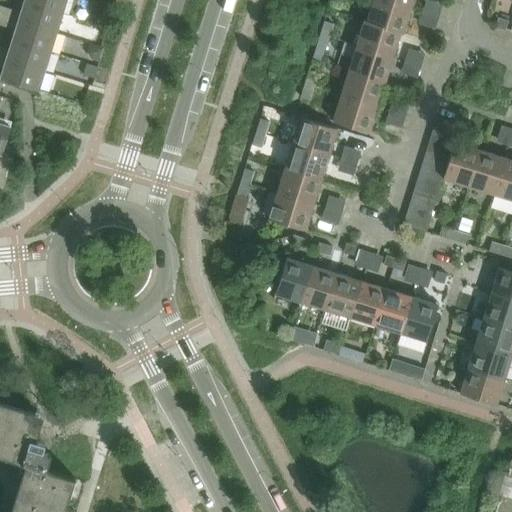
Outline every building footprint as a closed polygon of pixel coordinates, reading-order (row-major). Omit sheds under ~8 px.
[(62,14),(66,0),(24,0),(24,2),(62,14)] [(403,32),(411,8),(384,0),(373,0),(367,21),(366,22),(405,34),(405,32),(403,32)] [(384,0),(411,8),(413,0),(384,0)] [(426,1),(419,23),(435,28),(442,5),(426,1)] [(0,15),(57,33),(62,14),(24,2),(21,12),(0,5),(0,15)] [(51,52),(57,33),(0,15),(0,25),(15,30),(12,40),(51,52)] [(505,31),(508,21),(498,18),(495,28),(505,31)] [(393,57),(400,33),(405,35),(405,34),(366,22),(367,21),(364,20),(356,45),(393,57)] [(329,37),(333,24),(324,21),(320,34),(329,37)] [(325,50),(329,37),(320,34),(316,47),(325,50)] [(0,57),(45,71),(51,52),(12,40),(9,50),(0,47),(0,57)] [(385,81),(393,57),(356,45),(349,70),(387,82),(387,81),(385,81)] [(408,50),(401,72),(417,77),(424,55),(408,50)] [(0,79),(39,91),(45,71),(0,57),(0,67),(3,68),(0,79)] [(377,107),(385,83),(387,84),(387,82),(349,70),(341,96),(377,107)] [(313,87),(317,74),(309,71),(304,84),(313,87)] [(309,100),(313,87),(304,84),(300,97),(309,100)] [(2,154),(9,133),(11,127),(0,124),(0,102),(2,97),(0,96),(0,188),(4,190),(14,158),(2,154)] [(370,130),(377,107),(341,96),(333,121),(371,133),(372,131),(370,130)] [(393,99),(386,122),(402,127),(409,104),(393,99)] [(329,155),(336,131),(338,132),(339,129),(300,117),(292,143),(329,155)] [(456,136),(460,125),(436,118),(433,129),(456,136)] [(265,135),(269,122),(260,119),(256,132),(265,135)] [(497,144),(511,148),(511,131),(502,128),(497,144)] [(453,147),(454,142),(456,136),(433,129),(430,139),(453,147)] [(261,148),(265,135),(256,132),(252,145),(261,148)] [(450,157),(453,147),(430,139),(427,150),(450,157)] [(468,186),(480,148),(479,148),(479,150),(454,142),(453,147),(450,157),(446,168),(443,178),(468,186)] [(321,178),(329,155),(292,143),(285,168),(323,180),(323,179),(321,178)] [(346,147),(339,170),(354,175),(361,152),(346,147)] [(493,194),(505,158),(482,151),(482,149),(480,148),(468,186),(493,194)] [(446,168),(450,157),(427,150),(423,161),(446,168)] [(511,199),(511,160),(505,158),(493,194),(511,199)] [(443,179),(443,178),(446,168),(423,161),(420,171),(443,179)] [(313,204),(321,181),(322,182),(323,180),(285,168),(277,193),(313,204)] [(249,185),(254,171),(245,169),(241,182),(249,185)] [(439,189),(443,179),(420,171),(416,182),(439,189)] [(245,198),(249,185),(241,182),(237,195),(245,198)] [(436,200),(439,189),(416,182),(413,193),(436,200)] [(306,228),(313,204),(277,193),(269,219),(307,231),(308,228),(306,228)] [(433,211),(436,200),(413,193),(410,204),(433,211)] [(329,198),(322,221),(338,226),(345,203),(329,198)] [(429,221),(433,211),(410,204),(406,214),(429,221)] [(426,232),(429,221),(406,214),(403,225),(426,232)] [(452,240),(455,231),(442,227),(439,236),(452,240)] [(465,244),(468,235),(455,231),(452,240),(465,244)] [(304,248),(307,239),(293,235),(291,244),(304,248)] [(330,256),(332,247),(319,243),(316,252),(330,256)] [(354,256),(357,246),(347,243),(344,252),(354,256)] [(502,256),(505,247),(491,243),(489,252),(502,256)] [(511,258),(511,248),(505,247),(502,256),(511,258)] [(355,266),(377,273),(382,258),(360,250),(355,266)] [(393,268),(396,258),(386,255),(383,265),(393,268)] [(301,302),(312,266),(289,258),(289,256),(287,256),(275,294),(301,302)] [(403,271),(406,261),(396,258),(393,268),(403,271)] [(404,280),(427,288),(432,272),(409,265),(404,280)] [(326,310),(337,271),(336,271),(336,273),(312,266),(301,302),(326,310)] [(511,299),(511,271),(497,267),(496,269),(498,270),(491,293),(511,299)] [(350,317),(361,281),(338,274),(339,272),(337,271),(326,310),(350,317)] [(444,284),(447,274),(437,271),(434,281),(444,284)] [(376,325),(387,287),(386,286),(385,288),(361,281),(350,317),(376,325)] [(400,333),(411,297),(388,289),(389,287),(387,287),(376,325),(400,333)] [(511,327),(511,299),(491,293),(484,316),(482,316),(481,317),(511,327)] [(426,341),(438,303),(435,302),(435,304),(411,297),(400,333),(426,341)] [(511,354),(511,353),(511,327),(481,317),(481,319),(483,319),(476,343),(511,354)] [(504,379),(511,354),(476,343),(468,366),(466,365),(466,367),(504,379)] [(496,405),(504,379),(466,367),(465,368),(467,369),(460,393),(496,405)] [(30,438),(36,420),(0,408),(0,455),(22,463),(19,472),(29,475),(17,511),(64,511),(75,479),(46,470),(51,453),(43,451),(46,443),(30,438)] [(511,511),(511,458),(509,469),(510,470),(508,475),(505,474),(498,495),(502,496),(500,501),(499,501),(495,511),(511,511)]
